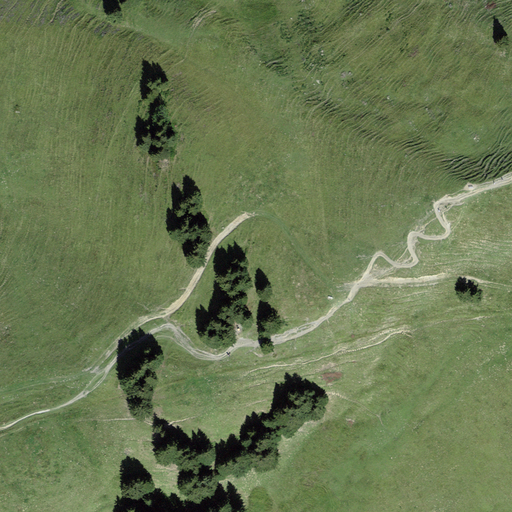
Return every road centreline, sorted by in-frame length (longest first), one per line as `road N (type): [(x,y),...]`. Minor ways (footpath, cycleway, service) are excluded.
road 1 (track): [(511,177),(446,211),(448,237),(415,236),(418,268),(367,260),(331,314),(308,330),(272,340),(259,335),(218,356),(183,341),(171,322),(125,346),(57,413),(0,429)]
road 2 (track): [(0,383),(69,371),(179,302),(214,241),(244,217)]
